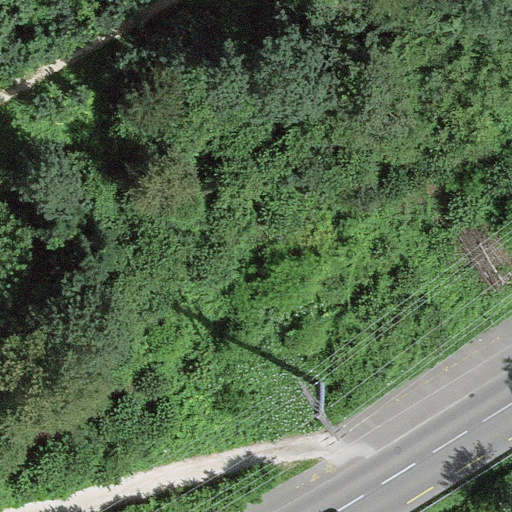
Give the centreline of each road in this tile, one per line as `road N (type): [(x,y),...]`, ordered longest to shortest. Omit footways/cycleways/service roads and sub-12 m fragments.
road 1 (track): [(435,446),(286,449),(0,511)]
road 2 (track): [(196,0),(0,125)]
road 3 (tertiary): [(328,511),(511,400)]
